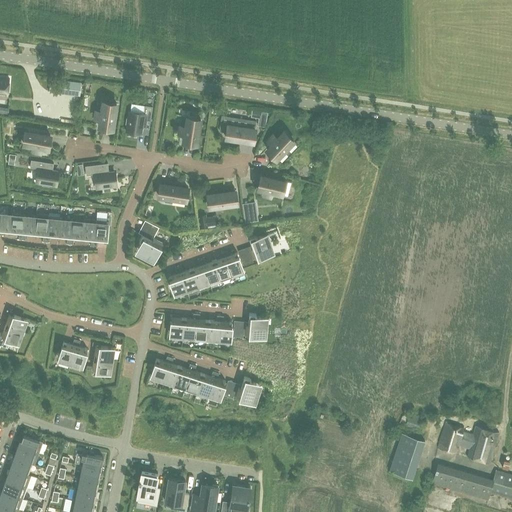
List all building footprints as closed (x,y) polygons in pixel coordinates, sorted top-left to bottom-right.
[(0,94),(8,95),(9,78),(0,77),(0,94)] [(50,91),(79,94),(80,83),(51,79),(50,91)] [(101,118),(99,125),(113,127),(117,103),(103,101),(102,111),(96,110),(95,117),(101,118)] [(149,128),(153,106),(145,105),(144,113),(130,111),(129,118),(126,117),(125,124),(128,124),(127,130),(142,133),(143,127),(149,128)] [(258,118),(257,125),(265,126),(267,112),(252,109),(251,116),(258,118)] [(181,126),(179,132),(185,133),(183,140),(197,143),(201,119),(188,116),(186,127),(181,126)] [(228,124),(226,138),(228,138),(228,141),(236,142),(236,139),(253,142),(255,128),(228,124)] [(50,134),(26,130),(24,144),(34,146),(33,151),(40,152),(41,147),(48,148),(50,134)] [(272,143),(267,148),(277,158),(294,140),(284,130),(276,138),(273,134),(268,139),(272,143)] [(56,185),(58,170),(53,169),(54,163),(31,159),(30,167),(39,168),(36,182),(42,183),(42,185),(49,186),(49,184),(56,185)] [(108,164),(85,167),(86,175),(95,174),(97,188),(117,185),(115,170),(109,171),(108,164)] [(285,180),(262,174),(258,188),(268,190),(267,196),(273,197),(275,192),(282,194),(285,180)] [(161,182),(159,196),(165,197),(165,201),(172,202),(173,198),(186,200),(188,187),(186,186),(186,183),(178,182),(178,185),(161,182)] [(208,193),(210,207),(223,205),(223,209),(237,207),(235,190),(218,192),(218,189),(210,190),(210,193),(208,193)] [(248,202),(251,221),(258,220),(255,201),(248,202)] [(12,215),(0,213),(0,233),(5,234),(5,231),(11,232),(12,215)] [(22,239),(24,216),(24,214),(12,213),(12,215),(11,232),(19,232),(19,238),(22,239)] [(46,241),(48,219),(48,215),(36,213),(36,217),(35,234),(43,235),(43,241),(46,241)] [(199,214),(201,227),(208,226),(206,213),(199,214)] [(36,217),(24,216),(22,239),(25,239),(26,233),(35,234),(36,217)] [(60,220),(48,219),(46,241),(49,241),(50,235),(58,236),(60,220)] [(94,245),(96,223),(96,221),(84,219),(84,222),(82,238),(91,239),(90,245),(94,245)] [(72,221),(60,220),(58,236),(67,237),(66,243),(70,243),(72,221)] [(84,222),(72,221),(70,243),(73,244),(74,238),(82,238),(84,222)] [(108,224),(96,223),(94,245),(97,246),(97,240),(107,241),(108,224)] [(154,224),(150,233),(154,235),(159,226),(154,224)] [(154,259),(163,242),(153,237),(152,239),(142,234),(139,240),(141,241),(138,247),(150,253),(148,256),(154,259)] [(251,248),(254,259),(272,252),(269,243),(266,244),(262,235),(256,237),(256,235),(249,237),(253,248),(251,248)] [(227,250),(224,251),(231,272),(242,268),(237,253),(229,255),(227,250)] [(222,257),(214,260),(220,276),(231,272),(224,251),(221,252),(222,257)] [(252,256),(242,260),(244,264),(253,261),(252,256)] [(204,257),(201,258),(208,280),(220,276),(214,260),(206,263),(204,257)] [(200,265),(192,268),(197,284),(208,280),(201,258),(198,260),(200,265)] [(181,265),(178,266),(186,288),(197,284),(192,268),(183,271),(181,265)] [(177,273),(169,276),(174,292),(186,288),(178,266),(175,268),(177,273)] [(157,285),(161,293),(170,289),(167,281),(157,285)] [(7,309),(6,312),(9,314),(5,325),(21,330),(25,319),(12,314),(13,311),(7,309)] [(193,318),(184,318),(182,334),(194,335),(196,313),(193,312),(193,318)] [(248,324),(246,323),(245,334),(264,336),(265,326),(261,326),(262,316),(256,315),(256,313),(249,312),(248,324)] [(200,313),(196,313),(194,335),(206,336),(208,320),(199,319),(200,313)] [(179,314),(172,314),(170,333),(182,334),(184,318),(179,317),(179,314)] [(208,320),(206,336),(218,338),(220,315),(217,315),(217,320),(208,320)] [(224,315),(220,315),(218,338),(231,339),(232,322),(223,321),(224,315)] [(241,320),(234,320),(233,335),(243,336),(243,331),(240,331),(241,320)] [(0,332),(0,336),(17,342),(21,330),(5,325),(3,333),(0,332)] [(63,341),(59,357),(71,361),(77,339),(74,338),(72,344),(63,341)] [(77,339),(71,361),(83,364),(88,348),(79,346),(80,340),(77,339)] [(99,342),(93,341),(92,345),(96,345),(94,355),(111,358),(112,347),(101,345),(101,346),(99,345),(99,342)] [(87,365),(86,368),(109,372),(111,358),(94,355),(93,366),(87,365)] [(156,358),(151,374),(163,378),(170,356),(167,355),(165,361),(159,359),(156,358)] [(170,356),(163,378),(175,382),(180,366),(171,363),(173,357),(170,356)] [(180,366),(175,382),(186,385),(193,364),(190,363),(188,369),(180,366)] [(193,364),(186,385),(197,389),(202,373),(194,371),(196,365),(193,364)] [(211,376),(202,373),(197,389),(209,393),(216,371),(213,370),(211,376)] [(216,371),(209,393),(221,397),(226,381),(217,378),(219,372),(216,371)] [(239,386),(235,396),(253,402),(256,392),(253,391),(256,382),(250,380),(251,378),(244,376),(241,387),(239,386)] [(421,425),(422,422),(423,417),(410,412),(408,417),(402,415),(399,422),(405,424),(405,425),(418,430),(419,429),(421,430),(423,425),(421,425)] [(490,462),(499,432),(476,426),(473,434),(463,430),(464,427),(446,422),(438,447),(457,453),(459,445),(470,448),(467,456),(490,462)] [(402,432),(389,470),(412,478),(425,440),(402,432)] [(43,441),(38,439),(38,437),(32,435),(31,437),(23,434),(20,444),(40,451),(43,441)] [(17,452),(15,455),(35,463),(40,451),(20,444),(19,446),(17,446),(15,451),(17,452)] [(82,452),(80,462),(101,467),(103,456),(94,454),(95,452),(88,451),(88,453),(82,452)] [(13,463),(11,467),(28,473),(31,463),(35,464),(35,463),(15,455),(15,458),(13,457),(11,463),(13,463)] [(80,462),(77,474),(98,478),(101,467),(80,462)] [(490,491),(511,497),(511,474),(496,470),(493,479),(438,462),(432,483),(487,499),(490,491)] [(9,475),(7,478),(27,485),(31,475),(27,473),(28,473),(11,467),(11,469),(9,469),(7,474),(9,475)] [(138,501),(157,505),(160,487),(155,486),(156,483),(155,482),(156,473),(158,473),(142,469),(140,478),(139,478),(139,481),(140,481),(137,494),(139,494),(138,501)] [(29,485),(37,487),(40,475),(32,473),(29,485)] [(81,477),(79,487),(96,490),(98,478),(77,474),(77,477),(81,477)] [(169,477),(165,501),(178,503),(177,510),(187,511),(189,493),(184,492),(185,480),(169,477)] [(5,486),(3,490),(23,497),(27,485),(7,478),(7,480),(5,480),(3,485),(5,486)] [(202,483),(200,495),(193,494),(191,508),(214,511),(218,485),(202,483)] [(237,486),(233,486),(230,501),(223,500),(220,511),(230,511),(232,511),(246,511),(251,487),(237,485),(237,486)] [(75,487),(72,498),(93,502),(96,490),(79,487),(79,488),(75,487)] [(0,496),(1,497),(0,498),(0,501),(19,508),(23,497),(3,490),(2,492),(1,491),(0,494),(0,496)] [(72,498),(70,510),(79,511),(91,511),(93,502),(72,498)] [(0,511),(17,511),(19,508),(0,501),(0,511)]
